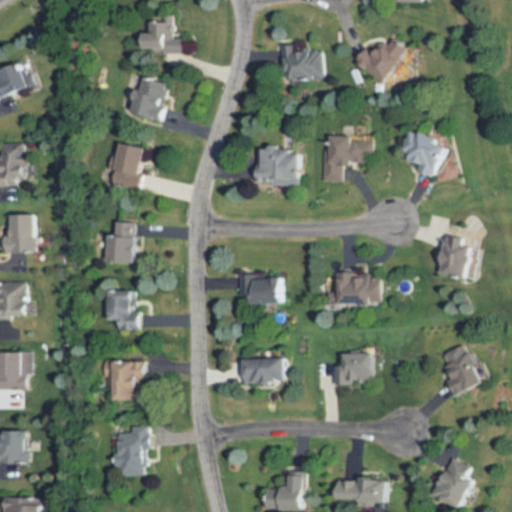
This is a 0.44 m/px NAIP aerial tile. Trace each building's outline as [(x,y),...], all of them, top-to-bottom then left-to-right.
[(177,50),(178,21),(150,20),(149,49),(177,50)] [(378,56),(370,49),(360,60),(388,86),(419,52),(399,34),(378,56)] [(326,79),(324,48),(299,51),(298,43),(283,45),(285,82),(326,79)] [(0,100),(40,87),(32,62),(0,73),(2,80),(0,80),(0,100)] [(136,112),(167,121),(177,85),(146,76),(136,112)] [(425,163),(423,169),(442,176),(454,144),(415,128),(405,155),(425,163)] [(327,152),(327,182),(347,182),(348,164),(379,164),(380,136),(336,135),(335,152),(327,152)] [(120,183),(147,187),(153,146),(127,142),(120,183)] [(0,169),(0,186),(30,186),(31,145),(4,144),(4,170),(0,169)] [(311,185),(312,148),(270,147),(269,185),(311,185)] [(11,214),(10,252),(32,252),(32,255),(41,255),(42,214),(11,214)] [(116,221),(116,261),(143,261),(143,221),(116,221)] [(453,277),(482,277),(483,236),(453,236),(453,277)] [(339,275),(340,306),(387,305),(386,274),(339,275)] [(294,305),(294,277),(244,276),(244,296),(257,296),(257,304),(294,305)] [(34,282),(0,281),(0,318),(34,319),(34,282)] [(125,330),(147,330),(148,313),(141,313),(141,291),(113,290),(113,320),(125,320),(125,330)] [(477,353),(473,344),(446,355),(464,396),(496,383),(483,351),(477,353)] [(34,351),(0,351),(0,389),(35,390),(34,351)] [(339,366),(339,383),(381,382),(380,352),(349,353),(349,365),(339,366)] [(295,383),(295,357),(249,357),(249,383),(295,383)] [(146,401),(146,362),(119,362),(119,401),(146,401)] [(120,431),(124,478),(160,475),(155,428),(120,431)] [(34,462),(34,431),(3,431),(3,462),(34,462)] [(473,510),(487,476),(454,461),(439,496),(473,510)] [(315,511),(315,471),(293,471),(293,488),(277,487),(277,510),(315,511)] [(344,478),(345,502),(397,502),(397,477),(344,478)] [(11,511),(47,511),(48,506),(35,506),(35,497),(12,497),(11,511)]
